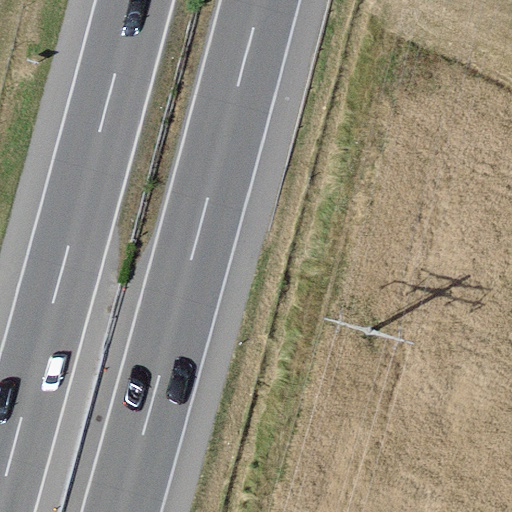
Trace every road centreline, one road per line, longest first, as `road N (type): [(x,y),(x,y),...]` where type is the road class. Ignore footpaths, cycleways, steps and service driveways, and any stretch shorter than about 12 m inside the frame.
road 1 (motorway): [(122,511),(260,0)]
road 2 (track): [(396,0),(260,511)]
road 3 (motorway): [(135,0),(0,499)]
